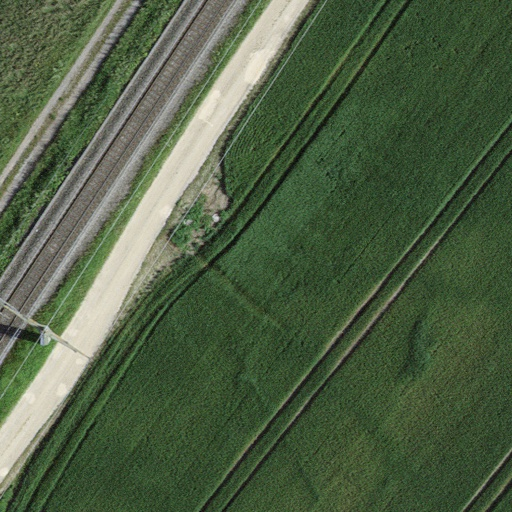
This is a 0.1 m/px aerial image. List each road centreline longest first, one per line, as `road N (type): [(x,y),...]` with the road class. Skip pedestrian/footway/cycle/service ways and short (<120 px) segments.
road 1 (track): [(299,0),(0,453)]
road 2 (track): [(0,179),(114,0)]
